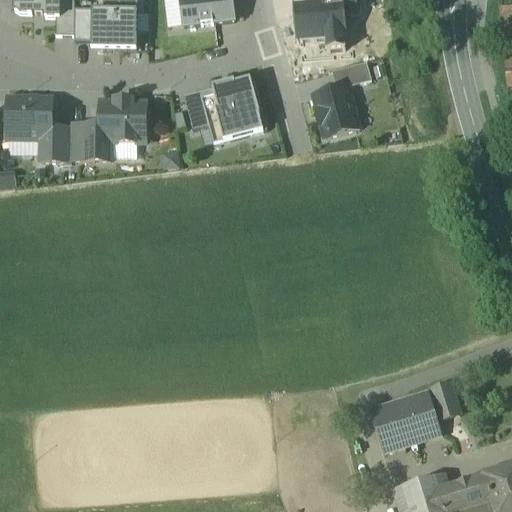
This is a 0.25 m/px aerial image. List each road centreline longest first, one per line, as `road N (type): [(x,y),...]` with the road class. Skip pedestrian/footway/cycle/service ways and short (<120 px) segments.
road 1 (residential): [(268,48),(164,76),(74,78),(6,64)]
road 2 (tertiary): [(511,246),(464,92),(447,0)]
